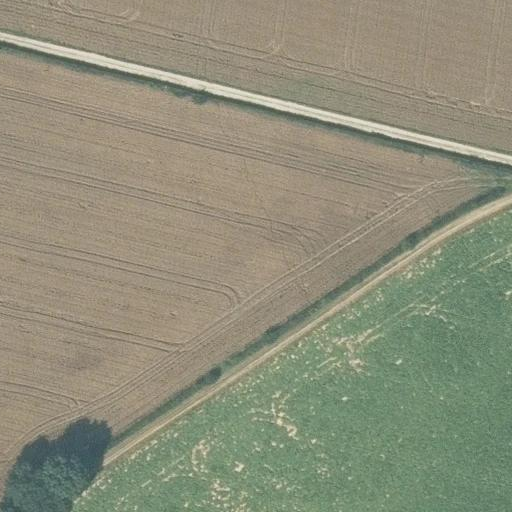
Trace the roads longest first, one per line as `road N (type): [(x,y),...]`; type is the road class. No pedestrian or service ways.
road 1 (track): [(37,511),(75,478),(469,215),(511,200)]
road 2 (track): [(0,37),(511,165)]
